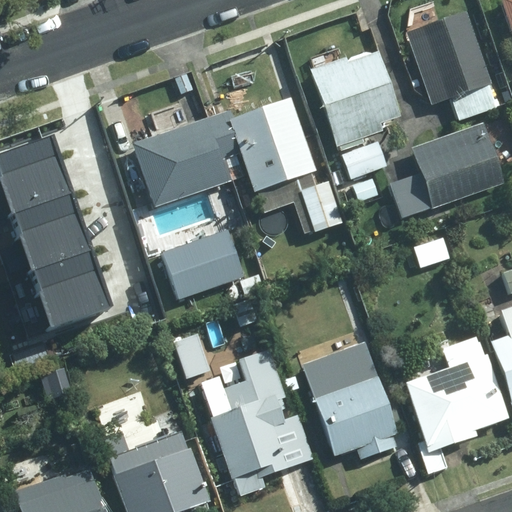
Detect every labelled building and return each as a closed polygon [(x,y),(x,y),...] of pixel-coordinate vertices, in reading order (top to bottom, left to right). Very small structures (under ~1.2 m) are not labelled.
[(511,0),(509,0),(492,6),(511,63),(511,0)] [(498,110),(464,14),(399,36),(425,110),(449,102),(457,124),(498,110)] [(398,129),(371,56),(308,80),(355,207),(376,199),(367,175),(384,169),(373,138),(398,129)] [(286,93),(228,114),(248,170),(232,176),(248,220),(284,207),(297,242),(346,224),(325,167),(315,170),(286,93)] [(148,207),(232,176),(248,170),(228,114),(220,103),(123,139),(148,207)] [(502,188),(481,130),(402,157),(410,181),(389,189),(401,223),(502,188)] [(0,200),(5,215),(67,193),(46,136),(0,153),(0,200)] [(26,272),(88,250),(67,193),(5,215),(26,272)] [(239,278),(222,234),(159,259),(177,303),(239,278)] [(438,242),(408,253),(416,274),(446,263),(438,242)] [(47,329),(109,306),(88,250),(26,272),(47,329)] [(141,258),(104,269),(123,328),(160,316),(141,258)] [(511,273),(499,278),(507,300),(511,298),(511,273)] [(511,312),(493,319),(501,342),(511,338),(511,312)] [(511,338),(501,342),(483,349),(511,422),(511,421),(511,338)] [(190,339),(167,347),(181,386),(205,377),(190,339)] [(444,378),(396,395),(420,461),(506,430),(474,342),(436,356),(444,378)] [(51,363),(44,343),(15,352),(22,372),(51,363)] [(394,446),(359,351),(297,373),(333,468),(394,446)] [(285,405),(267,354),(236,365),(243,386),(216,396),(211,384),(198,389),(238,498),(273,486),(270,479),(311,464),(295,420),(279,425),(274,409),(285,405)] [(60,372),(43,376),(51,403),(67,398),(60,372)] [(176,436),(101,464),(119,511),(193,511),(203,508),(176,436)] [(96,511),(82,473),(8,500),(11,511),(96,511)]
